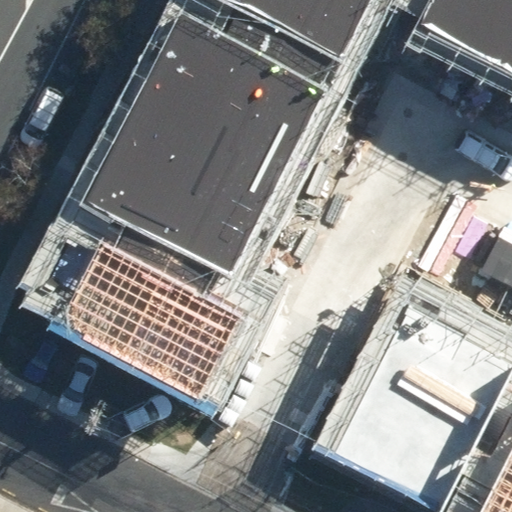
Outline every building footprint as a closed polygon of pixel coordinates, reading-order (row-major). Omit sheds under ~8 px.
[(511,103),(511,0),(379,0),(365,30),(511,103)] [(351,195),(336,219),(511,320),(511,191),(447,153),(405,226),(351,195)] [(329,378),(342,356),(380,378),(404,337),(345,302),(363,271),(268,215),(232,276),(254,289),(224,339),(297,383),(308,365),(329,378)] [(442,357),(416,401),(447,419),(473,376),(442,357)] [(432,511),(464,450),(376,405),(339,477),(407,511),(432,511)]
